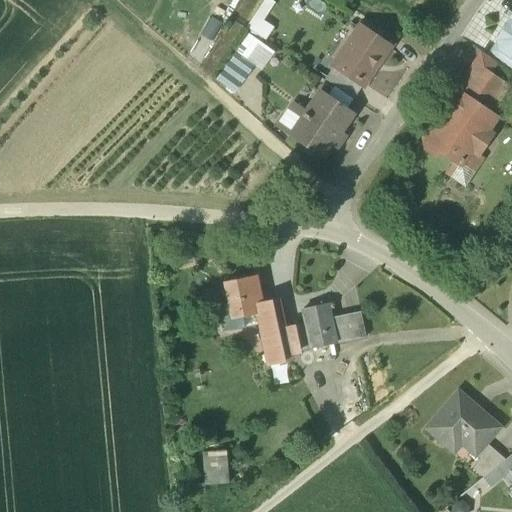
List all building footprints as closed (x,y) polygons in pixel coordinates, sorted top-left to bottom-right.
[(265,0),(247,29),(266,41),(274,28),(264,22),(275,3),(270,0),(265,0)] [(511,21),(509,22),(496,42),(498,51),(500,52),(511,60),(511,21)] [(388,48),(359,29),(340,57),(345,60),(345,65),(342,71),(364,85),(388,48)] [(230,62),(248,75),(254,66),(242,57),(254,39),(249,36),(230,62)] [(511,60),(500,52),(493,62),(511,74),(511,60)] [(248,75),(230,62),(217,80),(235,93),(248,75)] [(508,88),(485,71),(470,92),(469,92),(465,97),(490,114),(508,88)] [(302,116),(290,135),(306,145),(305,151),(310,155),(316,152),(324,158),(353,115),(319,92),(302,116)] [(465,97),(450,120),(447,118),(438,131),(431,133),(425,141),(427,149),(434,154),(442,153),(461,166),(465,159),(464,159),(471,149),(479,154),(491,136),(487,133),(497,119),(490,114),(465,97)] [(293,104),(278,127),(290,135),(302,116),(299,113),(301,110),(293,104)] [(256,277),(224,284),(228,304),(231,319),(242,317),(257,314),(260,331),(283,326),(278,301),(262,304),(256,277)] [(228,304),(216,306),(222,333),(244,329),(242,317),(231,319),(228,304)] [(326,304),(303,309),(306,326),(311,349),(335,344),(330,319),(326,304)] [(360,312),(330,319),(335,344),(365,337),(360,312)] [(283,326),(260,331),(268,364),(290,359),(289,355),(283,328),(283,326)] [(295,326),(283,328),(289,355),(301,353),(295,328),(295,326)] [(295,328),(301,353),(312,350),(311,349),(306,326),(295,328)] [(500,429),(458,393),(427,429),(445,445),(453,437),(476,456),(486,444),(500,429)] [(505,460),(486,444),(476,456),(481,461),(472,469),(483,478),(505,460)] [(206,484),(232,483),(230,450),(205,451),(206,484)] [(511,454),(505,460),(483,478),(491,488),(511,472),(511,471),(511,470),(511,454)]
